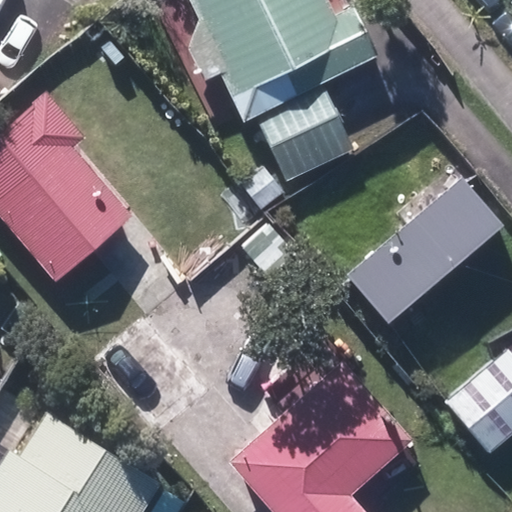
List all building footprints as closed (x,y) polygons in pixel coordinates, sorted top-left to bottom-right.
[(352,148),(320,83),(367,59),(350,26),(342,30),(327,0),(186,0),(198,23),(178,33),(202,80),(215,73),(239,122),(245,119),(251,116),(283,182),(352,148)] [(74,148),(83,141),(43,91),(0,124),(0,221),(49,284),(131,219),(74,148)] [(461,175),(342,270),(377,314),(496,219),(461,175)] [(210,382),(139,309),(82,365),(152,438),(210,382)] [(511,352),(506,345),(441,399),(482,448),(511,423),(511,352)] [(370,511),(353,493),(413,437),(337,353),(219,462),(264,511),(370,511)] [(0,511),(137,511),(156,482),(39,412),(13,455),(0,447),(0,511)]
